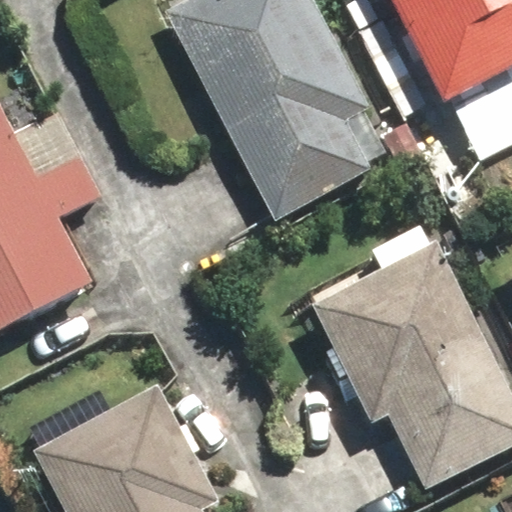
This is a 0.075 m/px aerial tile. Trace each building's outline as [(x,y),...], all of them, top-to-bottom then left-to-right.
[(199,0),(172,13),(270,215),(380,162),(301,0),(199,0)] [(511,0),(385,0),(474,169),(511,149),(511,0)] [(0,107),(0,328),(93,288),(13,102),(0,107)] [(511,403),(433,255),(304,322),(403,511),(511,453),(511,403)] [(214,511),(161,400),(42,457),(68,511),(214,511)]
